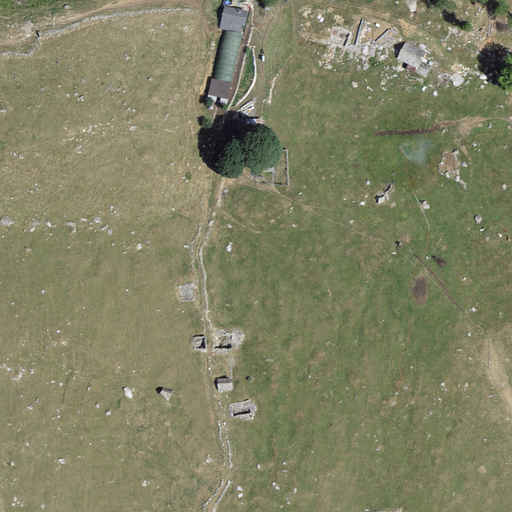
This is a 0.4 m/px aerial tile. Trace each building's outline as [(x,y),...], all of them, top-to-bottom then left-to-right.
[(248,11),(225,6),(220,29),(225,30),(243,34),(248,11)] [(232,83),(243,34),(225,30),(214,79),(232,83)] [(406,42),(398,60),(418,69),(426,51),(406,42)] [(228,100),(232,83),(214,79),(212,78),(208,95),(228,100)] [(232,379),(217,379),(217,390),(232,390),(232,379)]
